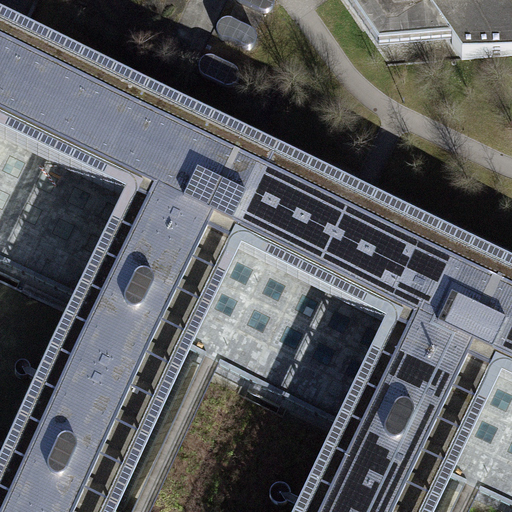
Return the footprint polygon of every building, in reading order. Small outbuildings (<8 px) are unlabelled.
[(238,0),(261,12),(269,11),(273,4),(271,0),(238,0)] [(511,0),(345,0),(348,3),(378,49),(451,43),(462,60),(511,56),(511,0)] [(215,28),(217,38),(242,49),(251,47),(255,40),(252,31),(227,19),(218,22),(215,28)] [(0,33),(0,136),(137,201),(154,165),(177,117),(38,52),(18,42),(0,33)] [(197,66),(201,76),(224,87),(233,85),(237,79),(234,69),(211,58),(201,59),(197,66)] [(183,120),(177,117),(154,165),(137,201),(0,489),(0,511),(114,511),(238,249),(256,258),(397,324),(414,288),(437,240),(295,173),(278,165),(183,120)] [(511,378),(511,275),(487,264),(484,262),(437,240),(414,288),(397,324),(308,511),(432,511),(499,372),(511,378)]
